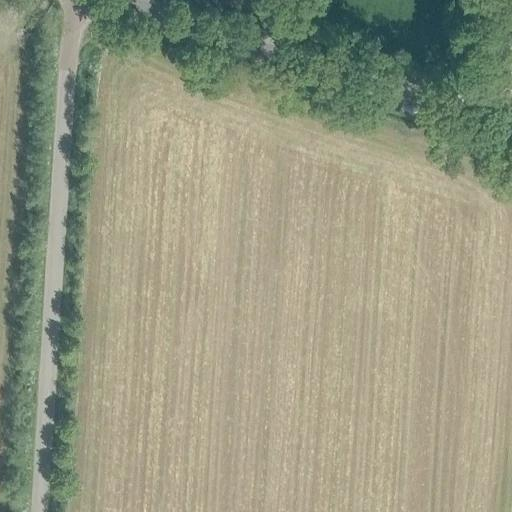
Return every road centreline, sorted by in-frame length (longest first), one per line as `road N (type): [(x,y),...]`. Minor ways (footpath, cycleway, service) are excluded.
road 1 (tertiary): [(38,511),(74,0)]
road 2 (tertiary): [(511,134),(106,0)]
